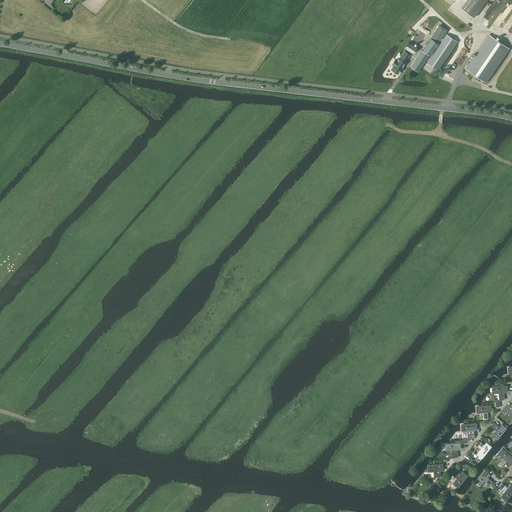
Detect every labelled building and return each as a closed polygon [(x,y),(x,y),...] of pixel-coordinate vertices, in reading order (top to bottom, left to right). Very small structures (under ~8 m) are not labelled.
[(467,0),(461,8),(474,17),(486,0),(467,0)] [(448,30),(440,24),(431,37),(439,43),(448,30)] [(438,70),(458,41),(447,34),(427,63),(438,70)] [(486,82),(509,48),(489,34),(466,68),(486,82)] [(431,55),(439,43),(431,38),(424,50),(431,55)] [(405,47),(414,53),(417,48),(409,42),(405,47)] [(429,55),(422,50),(411,67),(418,72),(429,55)] [(398,73),(406,62),(405,62),(410,54),(405,51),(400,59),(399,58),(398,60),(396,59),(393,64),(394,65),(392,69),(398,73)] [(493,422),(491,425),(496,430),(497,430),(499,427),(499,426),(493,422)] [(492,437),(497,441),(506,430),(501,426),(492,437)] [(475,444),(481,449),(484,444),(479,440),(475,444)] [(476,457),(481,461),(491,449),(486,444),(476,457)] [(511,458),(503,450),(497,456),(508,465),(511,460),(511,458)] [(451,474),(457,478),(461,473),(460,473),(459,473),(455,469),(451,474)] [(475,482),(480,486),(489,474),(485,470),(475,482)] [(452,486),(458,490),(466,480),(461,475),(452,486)] [(499,498),(506,504),(511,495),(511,488),(509,486),(499,498)]
